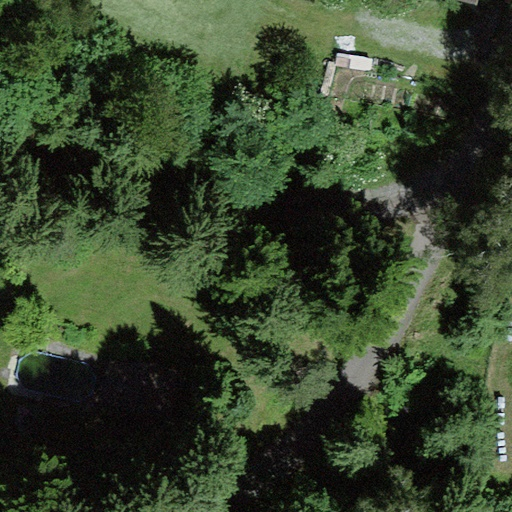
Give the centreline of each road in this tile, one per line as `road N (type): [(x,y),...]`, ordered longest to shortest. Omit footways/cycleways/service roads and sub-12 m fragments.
road 1 (residential): [(0,146),(279,207),(356,206),(500,145)]
road 2 (residential): [(500,145),(375,373),(276,467),(214,511)]
